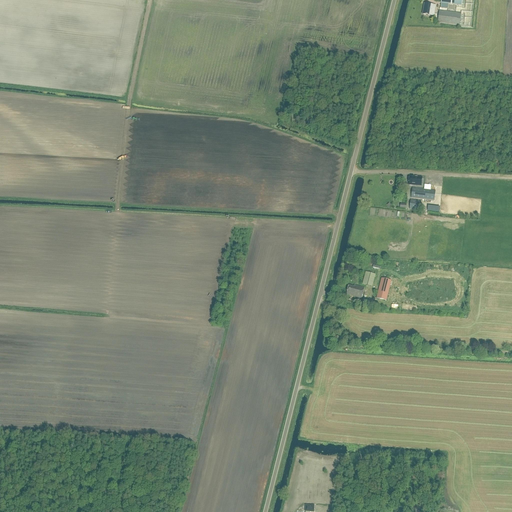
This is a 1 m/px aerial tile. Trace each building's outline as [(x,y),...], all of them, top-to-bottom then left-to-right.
[(433,6),(424,4),(422,15),(431,16),(433,6)] [(438,24),(460,26),(461,14),(439,12),(438,24)] [(410,177),(410,186),(422,187),(422,178),(410,177)] [(435,191),(412,189),(411,199),(434,201),(435,191)] [(421,202),(410,201),(409,210),(420,211),(421,202)] [(362,284),(372,287),(375,275),(366,273),(363,284),(362,284)] [(381,279),(380,286),(389,288),(391,281),(381,279)] [(362,299),(365,288),(354,286),(354,287),(349,285),(346,295),(362,299)] [(376,299),(386,301),(388,294),(378,292),(376,299)]
